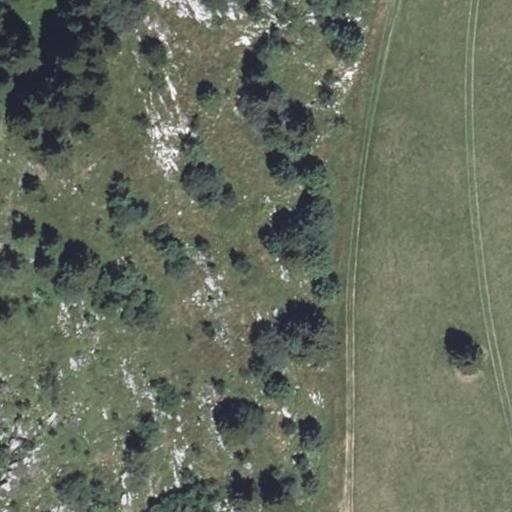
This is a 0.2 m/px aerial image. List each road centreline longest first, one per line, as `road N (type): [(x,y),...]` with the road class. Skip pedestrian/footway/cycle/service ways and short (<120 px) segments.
road 1 (track): [(397,0),(355,195),(345,511)]
road 2 (track): [(474,0),(469,62),(478,240),(511,422)]
